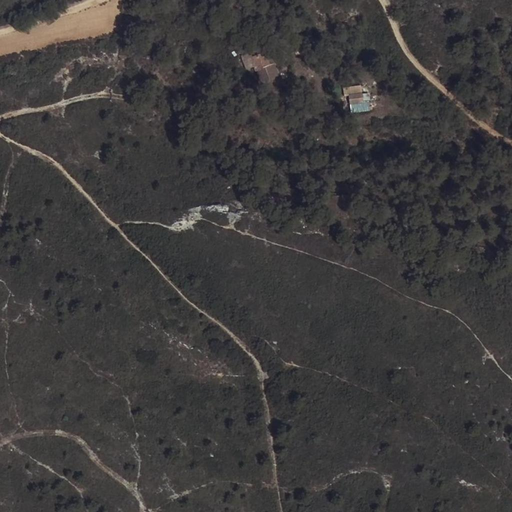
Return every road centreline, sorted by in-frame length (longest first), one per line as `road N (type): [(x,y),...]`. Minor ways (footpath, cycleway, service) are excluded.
road 1 (track): [(0,117),(103,95),(196,105),(245,75),(296,0)]
road 2 (track): [(384,0),(419,70),(511,140)]
